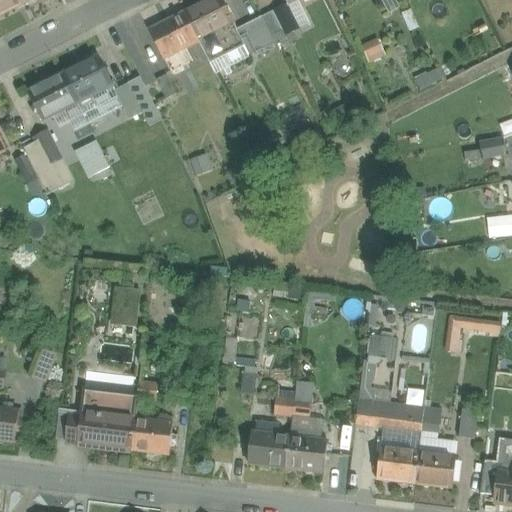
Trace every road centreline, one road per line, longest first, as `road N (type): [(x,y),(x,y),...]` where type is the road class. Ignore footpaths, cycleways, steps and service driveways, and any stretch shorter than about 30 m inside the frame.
road 1 (residential): [(0,478),(285,511)]
road 2 (residential): [(0,62),(124,0)]
